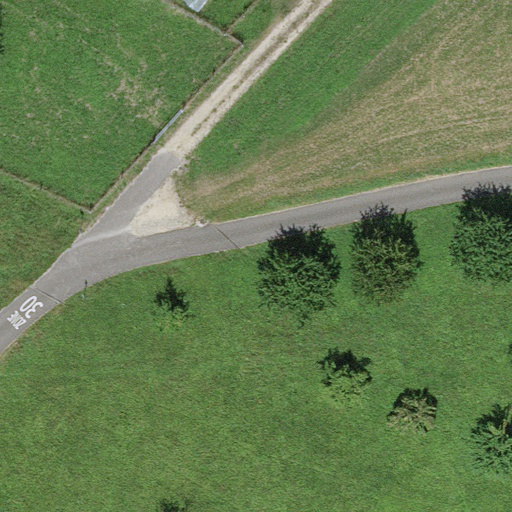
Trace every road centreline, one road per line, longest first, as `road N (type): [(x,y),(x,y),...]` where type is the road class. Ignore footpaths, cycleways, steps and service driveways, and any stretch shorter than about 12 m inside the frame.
road 1 (track): [(0,328),(61,266),(375,199),(511,185)]
road 2 (track): [(61,266),(317,0)]
